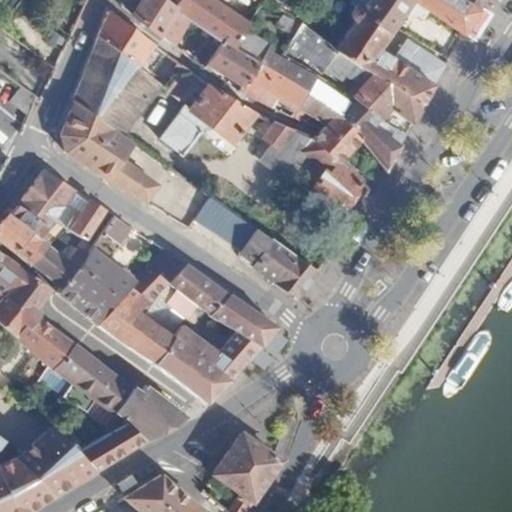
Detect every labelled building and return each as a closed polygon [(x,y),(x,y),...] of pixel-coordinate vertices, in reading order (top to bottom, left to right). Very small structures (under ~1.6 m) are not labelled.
[(144,0),(133,15),(158,36),(175,9),(164,0),(144,0)] [(190,24),(223,44),(233,52),(239,42),(247,28),(211,0),(179,0),(175,9),(158,36),(174,49),(190,24)] [(351,11),(390,39),(396,30),(409,12),(425,21),(430,14),(413,3),(409,0),(369,0),(365,7),(361,6),(358,6),(355,8),(352,10),(351,11)] [(415,0),(413,3),(430,14),(464,36),(471,25),(478,13),(458,0),(415,0)] [(390,39),(351,11),(350,13),(350,16),(349,19),(351,22),(352,25),(333,51),(366,75),(413,99),(423,106),(428,96),(434,86),(442,73),(445,67),(406,44),(394,61),(380,52),(390,39)] [(99,39),(130,64),(147,42),(110,12),(99,39)] [(344,80),(358,89),(348,101),(379,123),(390,111),(411,125),(417,116),(423,106),(413,99),(366,75),(333,51),(323,44),(298,25),(286,49),(326,75),(322,80),(337,89),(344,80)] [(99,39),(74,100),(75,100),(122,134),(158,87),(136,70),(130,64),(99,39)] [(264,59),(239,42),(233,52),(257,67),(258,68),(264,59)] [(214,55),(206,66),(241,88),(257,67),(233,52),(223,44),(214,55)] [(154,48),(136,70),(158,87),(165,93),(166,91),(178,76),(189,74),(154,48)] [(185,57),(202,70),(206,66),(214,55),(204,48),(197,56),(190,51),(185,57)] [(258,68),(305,96),(336,114),(344,105),(279,65),(277,67),(264,59),(258,68)] [(237,92),(271,108),(276,100),(296,112),(297,110),(305,96),(258,68),(257,67),(241,88),(237,92)] [(178,76),(166,91),(179,101),(196,79),(189,74),(178,76)] [(185,112),(162,146),(184,163),(203,137),(200,135),(207,127),(233,146),(254,116),(204,85),(199,94),(203,98),(190,115),(185,112)] [(313,140),(339,165),(342,161),(347,157),(348,155),(360,142),(336,114),(305,96),(297,110),(305,115),(325,126),(320,132),(317,136),(313,140)] [(122,134),(75,100),(62,135),(67,152),(92,169),(147,202),(159,185),(136,169),(136,168),(125,160),(136,144),(122,134)] [(336,114),(360,142),(383,169),(386,171),(392,159),(399,147),(374,129),(379,123),(348,101),(344,105),(336,114)] [(292,119),(301,123),(305,115),(297,110),(296,112),(292,119)] [(260,133),(266,137),(265,141),(277,151),(291,131),(268,122),(260,133)] [(267,166),(309,194),(323,173),(300,156),(313,140),(291,131),(277,151),(267,166)] [(300,156),(323,173),(309,194),(340,215),(361,183),(339,165),(313,140),(300,156)] [(28,193),(18,205),(49,227),(54,220),(59,213),(77,190),(45,172),(28,193)] [(213,198),(198,220),(235,247),(251,225),(213,198)] [(81,215),(70,230),(86,240),(107,211),(92,201),(81,215)] [(10,217),(31,231),(41,239),(49,227),(18,205),(10,217)] [(54,220),(68,228),(70,230),(81,215),(77,213),(71,221),(59,213),(54,220)] [(9,216),(0,224),(0,240),(15,252),(31,231),(10,217),(9,216)] [(78,269),(116,296),(128,276),(123,273),(108,262),(133,228),(115,216),(89,253),(78,269)] [(274,241),(251,225),(235,247),(243,252),(242,254),(258,265),(274,241)] [(31,231),(15,252),(33,266),(48,244),(47,243),(41,239),(31,231)] [(258,265),(256,268),(300,299),(317,272),(274,241),(258,265)] [(33,266),(63,288),(78,269),(89,253),(78,246),(69,258),(48,244),(33,266)] [(277,327),(167,251),(136,281),(128,276),(116,296),(99,324),(156,364),(207,401),(230,380),(277,327)] [(0,302),(3,298),(24,314),(39,308),(53,290),(27,273),(9,258),(0,252),(0,302)] [(60,293),(99,324),(116,296),(78,269),(63,288),(60,293)] [(0,326),(12,337),(17,341),(43,319),(39,308),(24,314),(3,298),(0,302),(0,326)] [(17,341),(46,367),(49,369),(53,372),(75,346),(43,319),(17,341)] [(75,346),(53,372),(71,386),(61,400),(83,414),(92,401),(100,407),(120,379),(110,372),(77,344),(75,346)] [(38,385),(61,400),(71,386),(53,372),(49,369),(38,385)] [(120,379),(100,407),(110,414),(132,386),(120,379)] [(132,386),(110,414),(120,422),(145,439),(165,427),(174,421),(175,421),(185,415),(147,383),(140,391),(132,386)] [(107,431),(131,447),(145,439),(120,422),(110,414),(100,407),(92,401),(83,414),(104,428),(107,431)] [(51,428),(19,464),(14,461),(0,467),(0,511),(23,511),(114,458),(131,447),(107,431),(98,437),(73,453),(64,443),(51,428)] [(240,434),(211,474),(238,493),(225,511),(243,511),(248,506),(280,462),(240,434)] [(199,511),(160,477),(123,499),(136,511),(199,511)]
